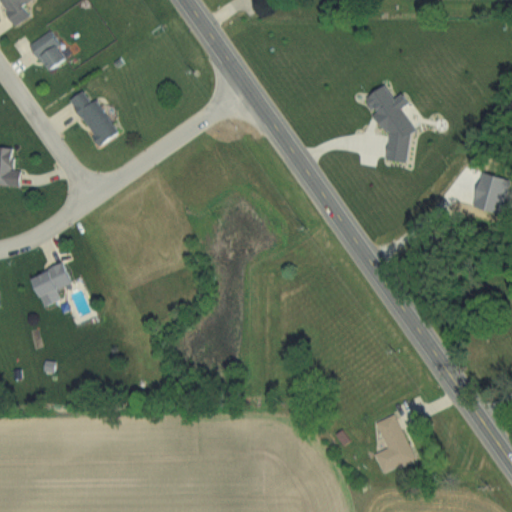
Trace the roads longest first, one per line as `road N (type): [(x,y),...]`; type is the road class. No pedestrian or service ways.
road 1 (secondary): [(511,464),(184,0)]
road 2 (residential): [(241,80),(36,225),(0,239)]
road 3 (residential): [(87,191),(0,66)]
